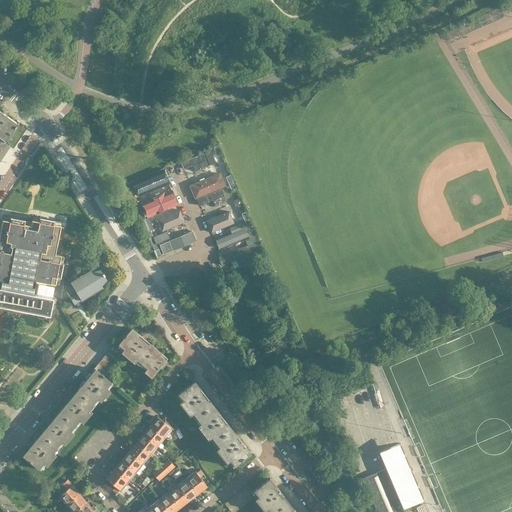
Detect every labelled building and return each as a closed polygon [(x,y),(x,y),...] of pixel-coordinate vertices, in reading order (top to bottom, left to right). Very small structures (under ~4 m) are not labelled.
[(0,110),(0,138),(1,139),(0,140),(4,142),(18,123),(0,110)] [(0,140),(0,139),(0,146),(7,151),(10,146),(4,142),(0,140)] [(204,152),(181,162),(184,168),(192,165),(206,159),(204,152)] [(206,159),(192,165),(195,171),(209,165),(206,159)] [(131,181),(134,189),(137,196),(166,183),(161,169),(131,181)] [(187,186),(192,199),(224,186),(219,173),(213,175),(187,186)] [(134,189),(128,191),(133,202),(139,200),(137,196),(134,189)] [(220,189),(195,199),(197,205),(222,195),(220,189)] [(177,202),(171,190),(140,203),(144,211),(146,215),(177,202)] [(222,195),(211,200),(213,206),(225,202),(222,195)] [(233,198),(235,204),(241,202),(239,196),(233,198)] [(139,200),(134,203),(138,214),(144,211),(140,203),(139,200)] [(237,204),(240,213),(245,211),(241,202),(237,204)] [(154,219),(160,232),(183,222),(177,209),(154,219)] [(206,220),(211,232),(232,223),(227,211),(206,220)] [(0,305),(49,315),(52,303),(52,302),(55,303),(55,304),(56,298),(33,293),(35,280),(55,284),(55,283),(58,284),(59,277),(60,277),(60,276),(63,262),(62,262),(64,256),(60,255),(61,255),(55,253),(60,225),(60,221),(54,220),(39,217),(33,216),(32,219),(31,219),(30,224),(24,223),(25,220),(25,219),(10,216),(10,217),(4,216),(3,219),(2,219),(0,230),(0,305)] [(141,221),(145,232),(151,229),(147,219),(146,219),(141,221)] [(232,234),(216,240),(219,248),(247,236),(244,229),(241,223),(230,228),(232,234)] [(261,248),(255,235),(251,225),(247,227),(244,228),(248,238),(244,240),(250,253),(261,248)] [(158,249),(161,256),(195,241),(190,230),(156,245),(158,249)] [(164,232),(153,237),(155,243),(167,238),(164,232)] [(148,240),(153,251),(158,249),(156,245),(153,238),(148,240)] [(243,247),(219,258),(222,265),(236,260),(247,255),(243,247)] [(502,253),(481,259),(482,263),(503,257),(502,253)] [(247,255),(236,260),(239,266),(249,261),(247,255)] [(90,269),(70,282),(71,283),(64,288),(72,301),(79,296),(81,300),(102,287),(100,285),(106,279),(100,269),(92,271),(90,269)] [(122,340),(118,344),(124,349),(121,352),(122,354),(123,353),(128,357),(143,338),(132,328),(130,330),(128,328),(119,338),(122,340)] [(143,338),(128,357),(134,362),(135,361),(141,365),(155,348),(143,338)] [(115,343),(111,348),(120,356),(122,354),(121,352),(124,349),(118,344),(118,345),(115,343)] [(111,348),(107,353),(116,361),(120,356),(111,348)] [(155,348),(141,365),(146,369),(145,371),(151,376),(160,366),(162,367),(167,361),(166,359),(167,358),(155,348)] [(107,353),(103,358),(112,366),(116,361),(107,353)] [(103,358),(98,364),(108,371),(112,366),(103,358)] [(94,369),(95,369),(104,376),(108,371),(98,364),(94,369)] [(95,369),(86,380),(105,396),(110,390),(108,389),(112,384),(104,376),(95,369)] [(86,380),(77,391),(94,405),(99,400),(101,401),(105,396),(86,380)] [(195,382),(177,395),(181,401),(180,402),(185,409),(204,394),(195,382)] [(77,391),(68,401),(87,417),(92,412),(90,411),(94,405),(77,391)] [(204,394),(185,409),(190,415),(191,414),(196,419),(213,406),(204,394)] [(68,401),(59,413),(76,427),(81,421),(83,423),(87,417),(68,401)] [(213,406),(196,419),(200,425),(198,426),(203,432),(223,417),(213,406)] [(59,413),(50,423),(69,439),(74,433),(72,432),(76,427),(59,413)] [(153,422),(150,425),(165,438),(167,434),(166,433),(171,428),(172,429),(171,427),(174,424),(170,420),(166,424),(157,416),(156,417),(157,418),(154,422),(153,422)] [(223,417),(203,432),(208,439),(210,437),(214,443),(231,429),(223,417)] [(50,423),(41,434),(58,449),(63,443),(65,444),(69,439),(50,423)] [(145,430),(142,434),(157,447),(160,443),(159,442),(163,437),(164,438),(165,438),(150,425),(149,426),(150,426),(146,431),(145,430)] [(231,429),(214,443),(218,449),(217,450),(221,456),(241,441),(231,429)] [(41,434),(32,444),(51,460),(55,455),(54,454),(58,449),(41,434)] [(138,439),(135,443),(150,456),(153,452),(152,451),(156,446),(157,447),(142,434),(143,435),(139,440),(138,439)] [(241,441),(221,456),(226,462),(228,461),(232,467),(238,462),(240,465),(251,457),(249,454),(250,453),(241,441)] [(131,448),(128,452),(143,464),(146,461),(144,460),(148,456),(149,457),(150,456),(135,443),(134,444),(135,445),(132,449),(131,448)] [(51,460),(32,444),(23,456),(29,461),(31,463),(40,470),(45,464),(46,466),(51,460)] [(123,457),(120,461),(136,473),(139,470),(137,469),(141,464),(143,465),(143,464),(128,452),(127,452),(128,453),(124,458),(123,457)] [(175,467),(167,459),(152,473),(159,481),(175,467)] [(116,466),(113,470),(129,482),(132,478),(130,477),(134,473),(135,474),(136,473),(120,461),(121,462),(117,467),(116,466)] [(385,469),(362,479),(376,511),(403,511),(390,481),(391,481),(389,476),(388,477),(385,469)] [(129,482),(113,470),(114,471),(110,476),(109,475),(106,479),(115,486),(112,490),(116,494),(119,490),(121,491),(124,487),(123,486),(126,482),(128,483),(129,482)] [(186,478),(198,494),(197,493),(202,489),(203,490),(207,487),(200,477),(196,473),(195,471),(191,474),(192,476),(187,479),(186,478)] [(257,487),(251,491),(255,496),(257,498),(255,499),(259,505),(278,490),(269,478),(267,479),(265,476),(255,484),(257,487)] [(177,485),(189,501),(188,500),(193,496),(194,497),(198,494),(186,478),(182,481),(183,483),(178,486),(177,485)] [(57,488),(58,488),(62,493),(71,485),(72,485),(67,479),(57,488)] [(71,485),(62,493),(58,496),(66,504),(81,492),(78,489),(76,491),(71,485)] [(168,492),(168,493),(179,508),(180,508),(179,507),(184,503),(185,504),(189,501),(177,485),(173,489),(174,490),(169,494),(168,492)] [(247,486),(242,489),(250,500),(255,496),(251,491),(247,486)] [(242,489),(238,492),(246,503),(250,500),(242,489)] [(278,490),(259,505),(265,511),(266,511),(267,511),(274,511),(288,502),(282,495),(278,490)] [(81,492),(66,504),(72,511),(73,511),(86,502),(81,496),(83,494),(81,492)] [(238,492),(233,496),(241,507),(246,503),(238,492)] [(159,499),(159,500),(168,511),(172,511),(175,510),(176,511),(179,508),(168,493),(164,496),(165,497),(160,501),(159,499)] [(233,496),(229,499),(237,510),(241,507),(233,496)] [(229,499),(224,503),(231,511),(234,511),(237,510),(229,499)] [(150,506),(150,507),(153,511),(168,511),(159,500),(155,502),(156,504),(151,508),(150,506)] [(86,502),(73,511),(91,511),(95,509),(93,506),(90,508),(86,502)] [(295,511),(288,502),(274,511),(295,511)]
